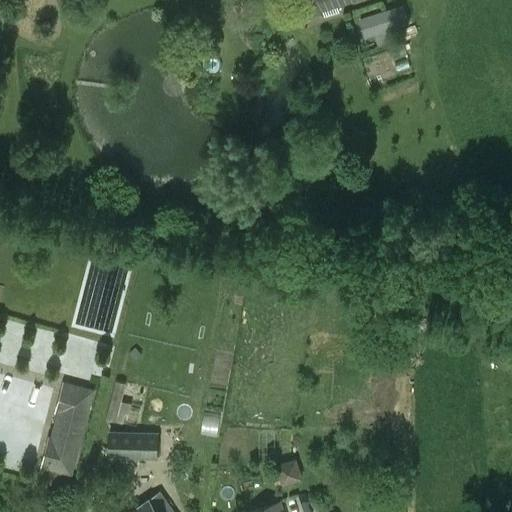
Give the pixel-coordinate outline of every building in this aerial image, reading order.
[(300,0),(306,15),(322,10),(324,16),(339,11),(337,5),(339,5),(337,0),(300,0)] [(392,8),(359,19),(365,38),(398,27),(392,8)] [(339,355),(339,369),(331,369),(331,391),(339,391),(339,405),(373,405),(373,391),(373,355),(339,355)] [(41,467),(72,475),(95,389),(63,381),(55,413),(57,414),(51,436),(49,436),(41,467)] [(115,381),(106,418),(123,422),(125,413),(129,414),(131,403),(128,402),(133,385),(115,381)] [(109,456),(157,458),(158,432),(110,431),(109,456)] [(296,455),(276,462),(284,484),(303,477),(296,455)] [(171,511),(160,495),(135,511),(171,511)]
